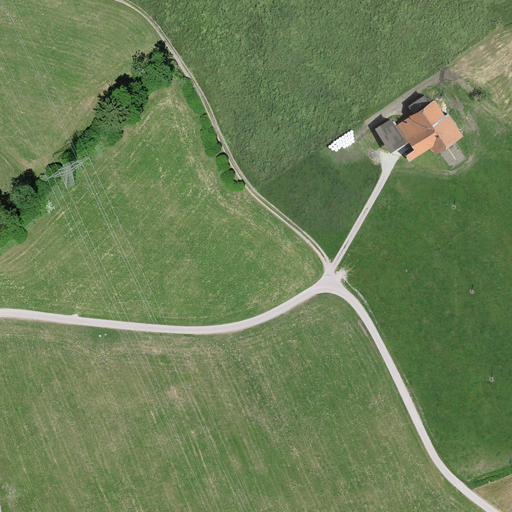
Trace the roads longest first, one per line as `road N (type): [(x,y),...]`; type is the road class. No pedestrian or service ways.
road 1 (track): [(115,0),(143,14),(169,48),(204,101),(234,171),(319,251),(328,279)]
road 2 (track): [(0,314),(227,331),(299,302),(328,279)]
road 3 (track): [(328,279),(353,299),(456,483)]
road 4 (track): [(328,279),(397,150)]
